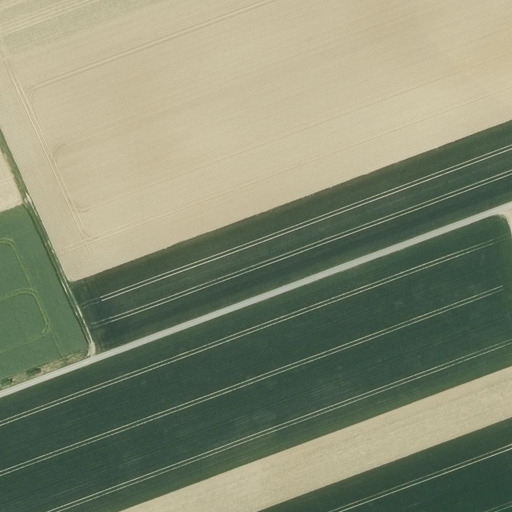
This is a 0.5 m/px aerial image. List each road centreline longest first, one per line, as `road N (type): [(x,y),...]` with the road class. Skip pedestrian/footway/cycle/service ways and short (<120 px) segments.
road 1 (track): [(0,405),(511,214)]
road 2 (track): [(97,363),(0,135)]
